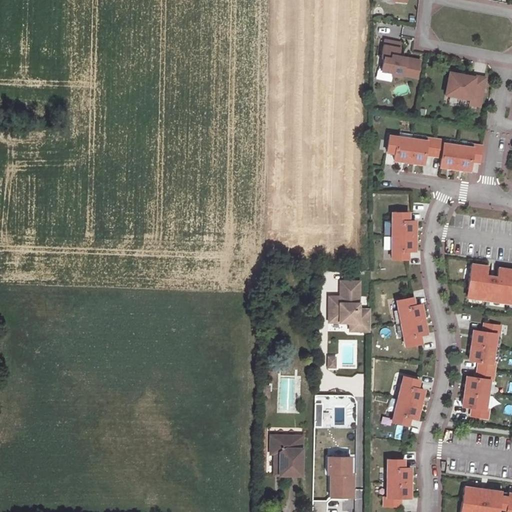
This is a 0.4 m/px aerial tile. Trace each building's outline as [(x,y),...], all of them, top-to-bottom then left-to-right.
[(403,74),(417,77),(421,60),(399,56),(401,43),(385,40),(382,57),(384,57),(381,70),(393,72),(392,75),(402,77),(403,74)] [(376,78),(390,82),(392,75),(378,71),(376,78)] [(450,72),(446,94),(471,98),(470,103),(480,105),(485,77),(475,75),(475,76),(450,72)] [(409,161),(412,138),(389,135),(387,151),(394,152),(394,159),(409,161)] [(425,154),(433,155),(435,138),(427,137),(427,140),(412,138),(409,161),(424,163),(425,154)] [(455,167),(458,145),(444,143),(444,140),(435,138),(433,155),(441,156),(440,165),(455,167)] [(479,161),(481,145),(473,144),(473,147),(458,145),(455,167),(470,169),(471,160),(479,161)] [(392,211),(392,234),(415,235),(415,220),(408,220),(408,212),(392,211)] [(415,250),(415,235),(392,234),(392,258),(408,258),(408,250),(415,250)] [(511,269),(498,267),(497,277),(486,275),(487,266),(471,263),(467,288),(469,288),(467,296),(505,301),(506,294),(511,294),(511,269)] [(369,330),(370,308),(358,307),(359,280),(340,280),(340,295),(329,295),(329,302),(332,302),(332,309),(329,309),(328,321),(350,321),(358,321),(358,329),(369,330)] [(396,299),(401,322),(423,318),(420,303),(414,304),(412,296),(396,299)] [(426,332),(423,318),(401,322),(405,345),(421,342),(419,334),(426,332)] [(358,321),(350,321),(349,329),(358,329),(358,321)] [(473,329),(471,344),(494,347),(496,333),(499,334),(500,325),(484,323),(483,331),(473,329)] [(491,362),(494,347),(471,344),(469,359),(478,360),(477,368),(493,371),(495,362),(491,362)] [(493,371),(477,368),(476,377),(466,375),(464,390),(487,393),(489,379),(492,380),(493,371)] [(403,375),(397,398),(420,403),(423,389),(417,387),(419,379),(403,375)] [(293,379),(281,379),(280,406),(283,406),(284,408),(286,409),(288,409),(289,408),(290,406),(293,407),(293,379)] [(485,408),(487,393),(464,390),(462,405),(472,406),(470,414),(486,417),(488,409),(485,408)] [(315,395),(315,427),(354,427),(354,395),(315,395)] [(416,418),(420,403),(397,398),(392,420),(407,424),(409,416),(416,418)] [(417,431),(421,422),(413,419),(409,428),(417,431)] [(270,436),(270,449),(280,450),(279,474),(301,475),(302,436),(270,436)] [(280,450),(270,449),(270,453),(274,454),(274,474),(279,474),(280,450)] [(328,457),(328,473),(333,473),(333,497),(352,497),(353,473),(350,472),(350,457),(328,457)] [(387,458),(387,482),(410,482),(410,467),(403,467),(403,458),(387,458)] [(409,497),(410,482),(387,482),(387,496),(383,496),(383,505),(400,505),(400,496),(409,497)] [(464,483),(459,511),(497,511),(499,507),(506,508),(505,511),(511,511),(511,491),(508,491),(508,492),(501,491),(501,490),(486,488),(485,498),(478,497),(480,486),(464,483)]
